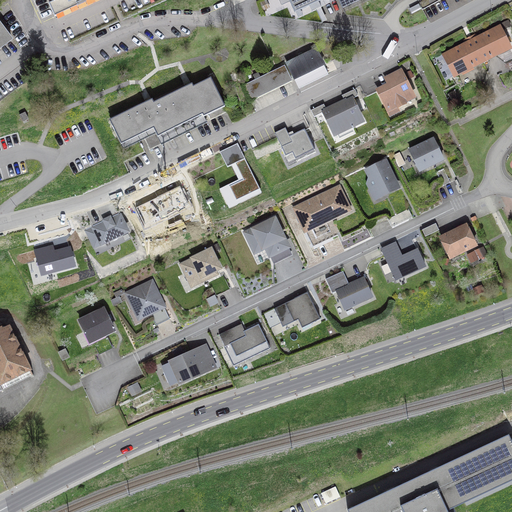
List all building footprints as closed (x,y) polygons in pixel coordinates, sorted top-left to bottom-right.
[(53,0),(54,2),(49,5),(55,17),(93,0),(53,0)] [(328,0),(330,3),(336,0),(279,0),(281,5),(289,1),(298,20),(322,23),(316,9),(321,7),(318,2),(323,0),(328,0)] [(11,40),(0,25),(0,47),(4,44),(11,40)] [(500,27),(472,42),(482,62),(510,48),(500,27)] [(482,62),(472,42),(444,56),(454,76),(482,62)] [(299,58),(287,64),(299,89),(326,75),(322,66),(324,65),(316,50),(303,56),(302,53),(298,55),(299,58)] [(284,65),(242,86),(249,101),(291,80),(284,65)] [(413,97),(405,81),(406,80),(401,70),(387,77),(390,84),(378,90),(387,109),(396,105),(397,107),(405,103),(404,101),(413,97)] [(189,86),(153,103),(152,100),(148,102),(112,119),(114,123),(111,124),(123,148),(156,133),(162,144),(207,122),(204,117),(224,107),(210,79),(193,87),(192,85),(189,86)] [(323,104),(310,110),(314,117),(323,112),(334,135),(362,122),(351,99),(358,96),(354,89),(341,95),(345,102),(327,111),(323,104)] [(19,115),(23,122),(28,119),(25,113),(19,115)] [(289,136),(285,128),(275,133),(289,165),(315,152),(304,129),(289,136)] [(433,139),(409,151),(419,171),(443,159),(433,139)] [(237,143),(220,152),(227,168),(235,164),(243,180),(220,191),(227,205),(260,190),(237,143)] [(385,161),(366,170),(370,178),(369,182),(371,187),(375,188),(379,196),(397,188),(385,161)] [(443,186),(450,183),(443,169),(437,172),(443,186)] [(350,209),(339,187),(294,208),(313,247),(332,238),(324,222),(350,209)] [(408,209),(388,219),(391,227),(412,217),(408,209)] [(118,213),(83,230),(94,250),(128,234),(118,213)] [(291,252),(274,218),(244,233),(254,253),(265,247),(272,261),(291,252)] [(439,230),(436,223),(422,230),(425,237),(439,230)] [(457,230),(445,236),(446,239),(442,242),(448,254),(452,252),(454,256),(476,245),(466,225),(463,227),(462,224),(456,227),(457,230)] [(417,249),(401,256),(395,243),(381,249),(395,280),(425,267),(417,249)] [(52,247),(36,251),(42,275),(74,266),(70,252),(55,256),(52,247)] [(219,276),(218,273),(222,271),(212,248),(178,264),(190,290),(219,276)] [(339,273),(325,279),(332,293),(337,291),(344,309),(371,296),(363,279),(346,287),(339,273)] [(151,282),(126,294),(138,318),(150,313),(156,325),(169,319),(151,282)] [(263,314),(270,328),(280,323),(282,327),(298,320),(302,328),(320,319),(307,292),(263,314)] [(90,342),(92,341),(99,354),(112,348),(106,334),(114,330),(109,320),(112,319),(110,314),(107,315),(103,309),(79,321),(90,342)] [(241,324),(219,335),(233,366),(270,348),(258,324),(244,331),(241,324)] [(33,376),(9,327),(0,331),(0,391),(31,376),(32,377),(33,376)] [(205,347),(171,362),(173,367),(165,371),(171,384),(179,380),(180,382),(214,367),(205,347)] [(137,383),(127,388),(131,397),(142,392),(137,383)] [(448,511),(448,510),(511,480),(511,441),(509,434),(347,509),(348,511),(448,511)]
